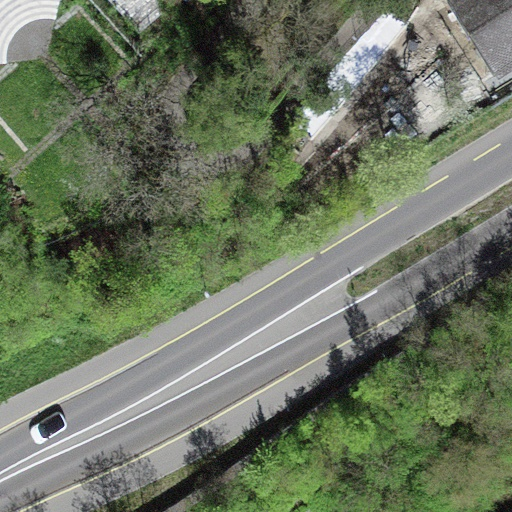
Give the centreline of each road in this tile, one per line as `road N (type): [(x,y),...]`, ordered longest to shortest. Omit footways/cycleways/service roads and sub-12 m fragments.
road 1 (primary): [(511,154),(139,385),(59,426),(0,473)]
road 2 (primary): [(0,478),(148,432),(347,338),(511,238)]
